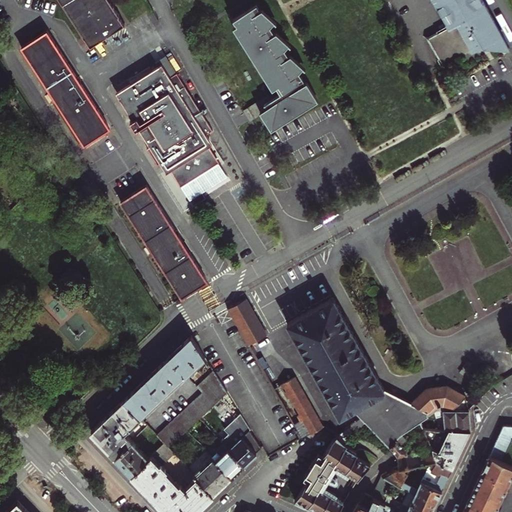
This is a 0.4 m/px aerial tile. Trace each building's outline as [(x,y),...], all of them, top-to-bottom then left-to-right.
[(57,0),(83,38),(89,48),(124,25),(119,18),(106,0),(57,0)] [(508,50),(480,0),(431,0),(445,26),(424,38),(439,66),(479,45),(488,46),(508,50)] [(271,129),(318,100),(299,71),(303,67),(304,68),(305,68),(290,54),(289,55),(284,48),(288,44),(290,46),(290,45),(276,31),(275,32),(269,25),(273,22),(274,23),(275,22),(261,9),(260,9),(256,3),(253,4),(233,17),(231,18),(235,25),(233,27),(272,88),(276,86),(280,93),(277,94),(274,89),(244,109),(250,120),(261,114),(271,129)] [(21,48),(84,145),(109,129),(47,31),(21,48)] [(214,132),(178,73),(168,79),(159,64),(121,87),(137,115),(132,118),(137,127),(143,123),(154,141),(148,146),(158,162),(166,157),(170,163),(168,164),(190,201),(230,178),(210,147),(213,145),(207,135),(214,132)] [(117,202),(179,299),(208,279),(147,183),(117,202)] [(281,318),(305,361),(337,417),(353,407),(380,384),(327,291),(281,318)] [(244,296),(227,306),(248,343),(265,334),(244,296)] [(144,380),(124,399),(140,416),(186,373),(187,373),(205,356),(192,334),(174,351),(144,380)] [(203,391),(158,434),(165,442),(168,446),(187,429),(200,416),(227,390),(214,370),(198,385),(203,391)] [(302,437),(322,425),(292,371),(276,380),(279,385),(282,383),(284,388),(281,390),(285,396),(287,395),(296,411),(294,412),(298,420),(294,422),(302,437)] [(444,381),(423,383),(407,398),(432,410),(437,407),(443,407),(469,409),(465,396),(469,392),(444,381)] [(432,410),(407,398),(380,384),(353,407),(359,414),(365,420),(390,445),(402,432),(405,430),(420,420),(427,414),(432,410)] [(296,411),(287,395),(285,396),(294,412),(296,411)] [(132,439),(133,439),(125,430),(129,426),(129,427),(141,416),(140,416),(124,399),(110,412),(92,430),(116,455),(132,439)] [(443,407),(437,407),(432,410),(427,414),(420,420),(423,427),(445,429),(446,426),(471,429),(470,419),(469,409),(443,407)] [(242,436),(250,429),(251,428),(241,412),(225,428),(229,433),(222,440),(228,447),(244,463),(251,457),(257,452),(242,436)] [(365,420),(359,414),(338,434),(344,440),(365,420)] [(405,430),(406,432),(408,434),(414,429),(417,433),(424,428),(423,427),(420,420),(405,430)] [(499,433),(511,438),(511,429),(511,424),(503,424),(499,433)] [(460,452),(471,429),(446,426),(445,429),(423,427),(424,428),(431,443),(433,447),(435,458),(436,459),(453,467),(460,452)] [(262,446),(250,429),(242,436),(257,452),(262,446)] [(407,449),(405,447),(401,442),(406,437),(404,434),(406,432),(405,430),(402,432),(390,445),(391,446),(393,449),(396,452),(398,455),(408,453),(407,449)] [(499,433),(496,440),(509,446),(511,439),(511,438),(499,433)] [(323,511),(337,511),(344,501),(334,495),(335,493),(322,486),(326,480),(332,484),(333,484),(334,484),(335,483),(336,482),(336,481),(336,480),(336,479),(336,478),(329,474),(335,465),(347,473),(348,471),(359,478),(364,469),(371,463),(356,454),(358,452),(345,445),(347,442),(344,440),(338,434),(332,440),(323,455),(319,452),(304,477),(307,479),(295,499),(314,508),(323,511)] [(401,442),(405,447),(411,442),(406,437),(401,442)] [(149,457),(132,439),(116,455),(124,464),(132,473),(149,457)] [(496,440),(493,447),(505,453),(509,446),(496,440)] [(192,511),(213,493),(197,476),(185,488),(181,484),(180,485),(165,469),(166,469),(162,464),(174,452),(168,446),(165,442),(149,457),(132,473),(138,479),(155,497),(169,511),(192,511)] [(424,449),(426,460),(431,459),(435,458),(433,447),(431,443),(429,444),(430,448),(424,449)] [(244,463),(228,447),(215,459),(231,476),(241,466),(244,463)] [(505,453),(493,447),(489,454),(502,460),(505,453)] [(424,449),(408,453),(398,455),(399,464),(399,466),(402,466),(416,462),(426,460),(424,449)] [(494,511),(511,474),(511,464),(502,460),(489,454),(486,462),(479,476),(471,494),(462,511),(494,511)] [(231,476),(215,459),(213,457),(195,474),(197,476),(213,493),(228,478),(231,476)] [(453,467),(436,459),(435,458),(431,459),(420,484),(414,481),(413,483),(404,479),(408,470),(402,466),(399,466),(399,464),(389,470),(381,474),(382,474),(378,482),(391,489),(395,482),(405,487),(408,489),(410,486),(413,488),(412,490),(416,492),(415,494),(420,496),(422,492),(437,499),(442,489),(444,485),(449,476),(453,467)] [(378,482),(375,489),(388,495),(391,489),(378,482)] [(385,502),(406,511),(415,494),(416,492),(412,490),(413,488),(410,486),(408,489),(405,487),(404,489),(404,493),(406,494),(402,502),(388,495),(385,502)] [(388,495),(375,489),(372,495),(380,499),(385,502),(388,495)] [(373,511),(380,499),(372,495),(365,492),(352,511),(373,511)] [(431,511),(435,504),(437,499),(422,492),(420,496),(415,494),(406,511),(431,511)] [(30,511),(18,499),(4,511),(30,511)] [(381,511),(382,511),(384,507),(383,507),(385,502),(380,499),(373,511),(381,511)] [(406,511),(385,502),(383,507),(384,507),(391,511),(390,511),(406,511)]
